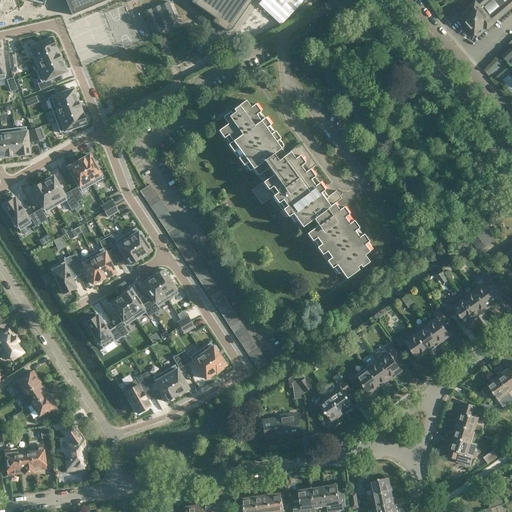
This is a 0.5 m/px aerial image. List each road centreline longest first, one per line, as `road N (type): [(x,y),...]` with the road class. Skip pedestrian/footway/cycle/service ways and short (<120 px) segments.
road 1 (residential): [(110,435),(167,417),(236,375),(237,362),(168,256)]
road 2 (residential): [(117,487),(367,450)]
road 3 (residential): [(511,187),(345,0)]
road 4 (secondary): [(511,152),(379,0)]
road 5 (residential): [(110,435),(0,267)]
road 6 (residential): [(101,130),(60,31),(0,38)]
road 7 (residential): [(199,78),(334,0)]
road 8 (residential): [(511,116),(413,0)]
road 9 (residential): [(168,256),(127,194),(101,130)]
